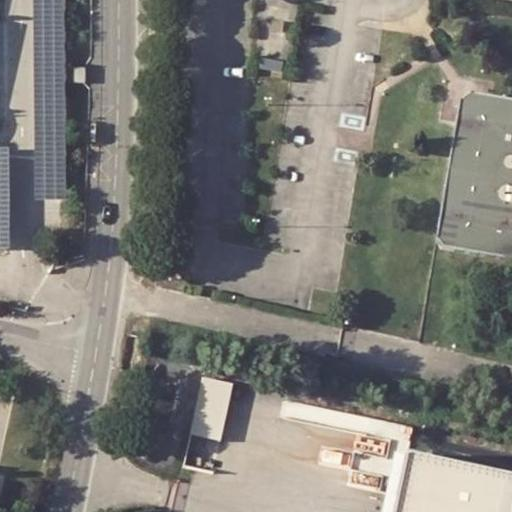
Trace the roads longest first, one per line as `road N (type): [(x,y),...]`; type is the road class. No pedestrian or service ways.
road 1 (unclassified): [(96,358),(111,249),(117,0)]
road 2 (unclassified): [(68,511),(96,358)]
